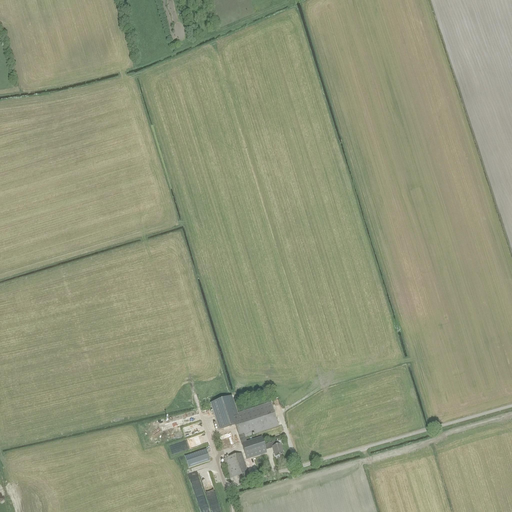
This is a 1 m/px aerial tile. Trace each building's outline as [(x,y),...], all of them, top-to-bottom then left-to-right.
[(219,430),(235,425),(246,458),(267,452),(266,450),(272,448),(275,457),(284,454),(280,444),(278,445),(277,441),(264,445),(262,437),(247,442),(245,437),(278,426),(271,403),(237,414),(232,397),(211,404),(219,430)] [(206,449),(185,457),(189,468),(210,461),(206,449)] [(224,459),(230,479),(248,473),(242,453),(224,459)] [(192,487),(201,485),(198,473),(189,476),(192,487)] [(221,511),(215,490),(205,493),(210,511),(221,511)]
